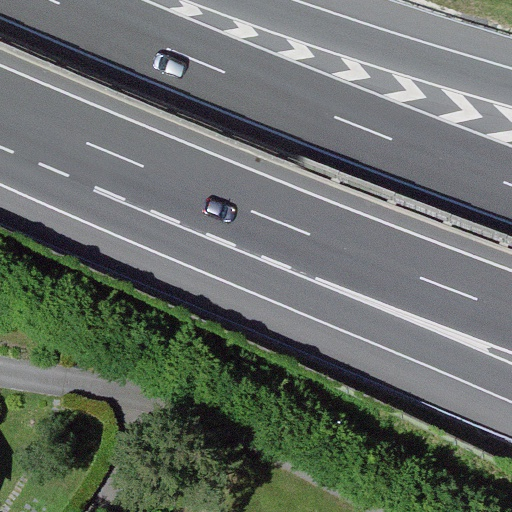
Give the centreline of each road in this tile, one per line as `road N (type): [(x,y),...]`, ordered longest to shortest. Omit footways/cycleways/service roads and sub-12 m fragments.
road 1 (motorway): [(0,134),(283,282),(511,383)]
road 2 (motorway): [(0,111),(511,317)]
road 3 (motorway): [(511,179),(62,0)]
road 4 (motorway): [(511,86),(223,0)]
